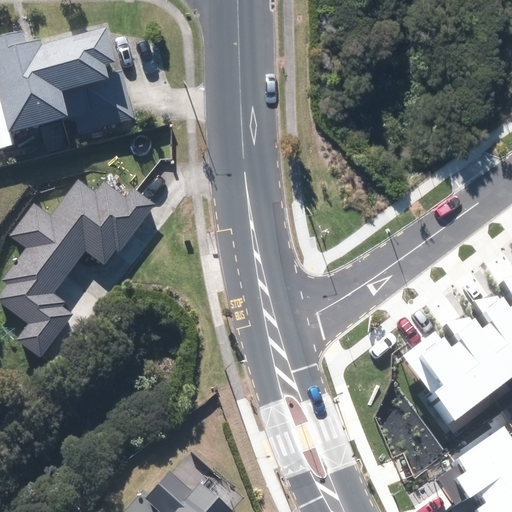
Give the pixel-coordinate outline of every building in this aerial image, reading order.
[(0,40),(0,91),(12,133),(64,119),(64,121),(76,117),(81,133),(135,118),(122,72),(109,76),(106,66),(115,64),(106,30),(43,47),(42,42),(28,46),(24,34),(0,40)] [(18,339),(42,357),(74,314),(64,306),(66,304),(54,295),(87,251),(104,264),(116,248),(121,252),(156,205),(135,189),(126,200),(104,183),(96,193),(79,181),(51,219),(34,206),(11,237),(27,249),(3,281),(8,284),(0,295),(0,301),(30,324),(18,339)] [(511,277),(501,281),(511,297),(511,277)] [(511,358),(511,305),(511,307),(504,296),(499,298),(497,295),(472,302),(488,325),(511,358)] [(492,392),(511,377),(511,358),(488,325),(482,329),(474,318),(470,320),(467,317),(444,324),(457,343),(492,392)] [(492,392),(457,343),(452,346),(445,337),(441,340),(436,332),(402,356),(450,422),(492,392)] [(511,467),(511,439),(504,427),(451,463),(454,467),(437,479),(455,506),(474,493),(511,467)] [(508,511),(511,510),(511,467),(474,493),(479,500),(460,511),(508,511)] [(234,511),(200,483),(193,491),(169,470),(149,494),(144,490),(127,511),(128,511),(234,511)]
